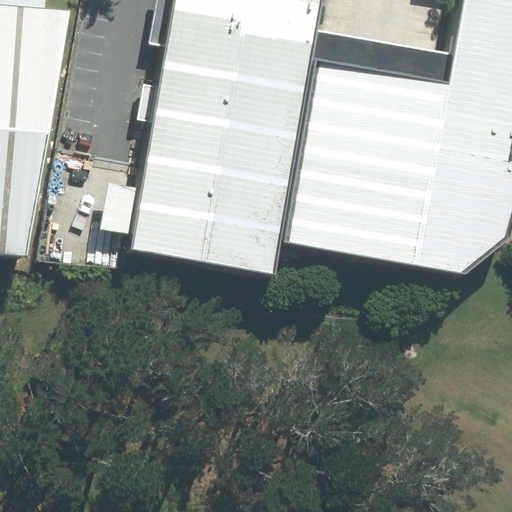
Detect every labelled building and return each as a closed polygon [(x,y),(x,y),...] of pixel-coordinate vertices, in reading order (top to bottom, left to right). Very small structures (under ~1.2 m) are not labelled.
[(0,0),(0,11),(43,15),(44,0),(0,0)] [(167,0),(124,249),(269,274),(275,240),(306,59),(311,30),(316,0),(167,0)] [(306,59),(275,240),(411,266),(459,275),(505,237),(511,210),(511,0),(458,0),(448,54),(442,83),(306,59)] [(0,261),(26,264),(69,17),(43,15),(0,11),(0,261)] [(448,54),(311,30),(306,59),(442,83),(448,54)]
